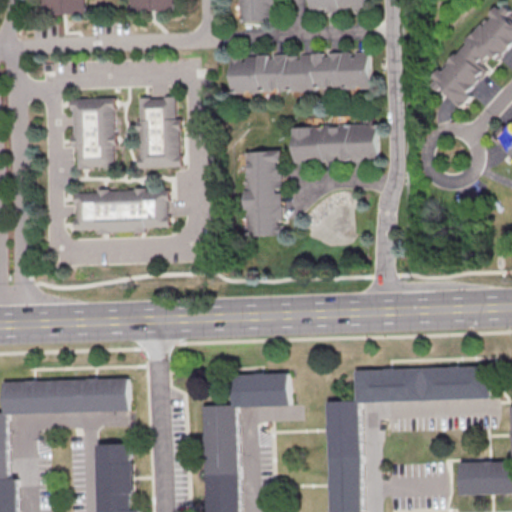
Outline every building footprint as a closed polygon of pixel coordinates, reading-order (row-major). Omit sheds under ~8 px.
[(238,0),(239,21),(273,20),(273,0),(238,0)] [(367,9),(366,0),(310,0),(310,11),(351,10),(351,9),(367,9)] [(463,109),(440,89),(438,90),(432,84),(437,78),(434,75),(439,69),(443,72),(452,61),(450,59),(456,53),(457,54),(468,43),(466,41),(482,23),(485,25),(493,15),(490,13),(497,6),(500,9),(505,5),(511,11),(510,13),(511,14),(511,45),(504,54),(502,52),(495,60),(490,55),(482,64),(487,69),(480,77),(482,80),(471,91),(475,95),(463,109)] [(231,56),(232,92),(372,86),(370,51),(353,52),(353,51),(299,53),(270,54),(270,55),(231,56)] [(119,101),(119,113),(117,113),(118,139),(120,139),(120,149),(118,149),(119,172),(108,172),(108,170),(94,171),(94,173),(83,173),(82,150),(78,150),(76,150),(76,140),(78,140),(77,114),(75,115),(75,103),(119,101)] [(143,172),(143,161),(145,161),(144,135),(142,135),(142,125),(144,125),(143,102),(154,101),(154,103),(168,103),(168,101),(179,101),(180,123),(184,123),(185,123),(186,134),(184,134),(185,159),(187,159),(187,171),(143,172)] [(293,125),(294,160),(378,158),(378,124),(293,125)] [(511,154),(494,138),(507,124),(511,128),(511,126),(511,154)] [(248,236),(282,234),(282,220),(284,220),(281,162),(283,162),(283,149),(244,151),(248,236)] [(80,197),(102,196),(102,193),(114,193),(114,194),(138,194),(138,192),(150,192),(150,195),(174,194),(175,205),(173,205),(173,220),(175,220),(175,230),(151,231),(151,237),(140,237),(140,235),(115,236),(115,238),(104,238),(104,232),(81,233),(81,222),(82,222),(82,208),(80,208),(80,197)] [(325,402),(327,511),(359,511),(357,403),(489,399),(488,367),(353,371),(354,401),(325,402)] [(202,406),(205,511),(237,511),(234,407),(289,406),(288,373),(231,375),(232,405),(202,406)] [(0,413),(0,511),(17,511),(17,480),(10,480),(8,415),(129,412),(128,378),(3,382),(4,413),(0,413)] [(511,492),(511,404),(511,405),(511,460),(458,461),(459,494),(511,492)] [(97,443),(98,511),(141,511),(141,509),(133,509),(131,442),(97,443)]
